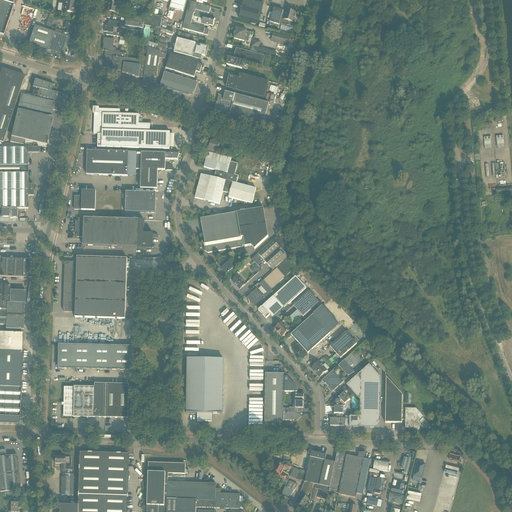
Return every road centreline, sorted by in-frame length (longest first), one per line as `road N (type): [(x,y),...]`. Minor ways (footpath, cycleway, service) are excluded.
road 1 (unclassified): [(317,441),(313,390),(182,239),(177,207),(199,109)]
road 2 (unclassified): [(511,372),(466,262),(453,117),(478,78)]
road 3 (unclassified): [(36,436),(46,231)]
road 4 (unclassified): [(202,445),(36,436)]
road 5 (unclassified): [(46,231),(79,81)]
road 6 (unclassified): [(199,109),(79,81)]
